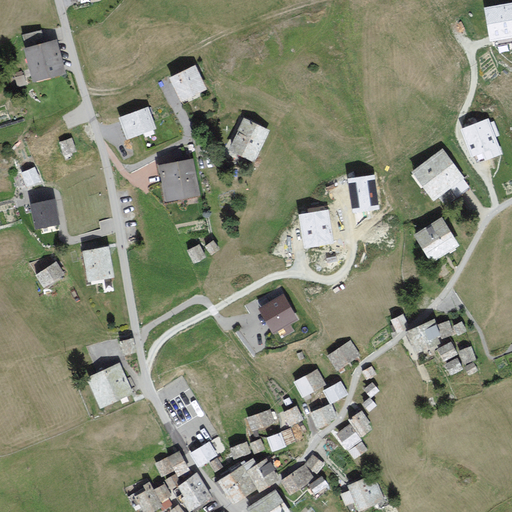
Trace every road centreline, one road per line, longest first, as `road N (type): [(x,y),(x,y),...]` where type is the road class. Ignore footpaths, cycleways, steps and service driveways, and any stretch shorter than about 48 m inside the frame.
road 1 (unclassified): [(58,0),(103,150),(149,390),(228,511)]
road 2 (residential): [(228,511),(299,465),(347,420),(368,359),(437,303),(485,217),(511,201)]
road 3 (track): [(81,89),(111,92),(216,36),(317,0)]
